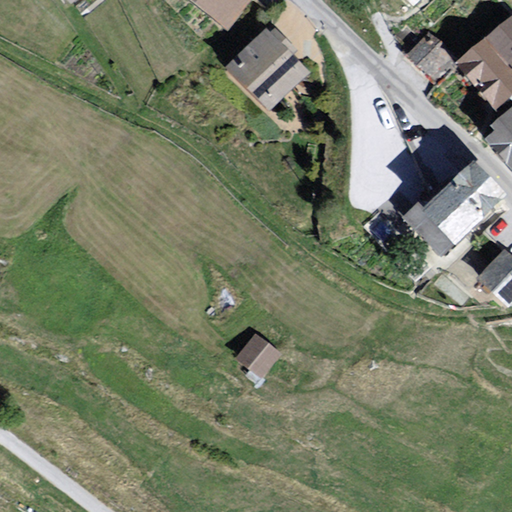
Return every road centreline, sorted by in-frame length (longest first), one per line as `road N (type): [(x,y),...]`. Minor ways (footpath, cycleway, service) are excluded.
road 1 (tertiary): [(303,0),(406,91),(511,202)]
road 2 (unclassified): [(0,434),(100,511)]
